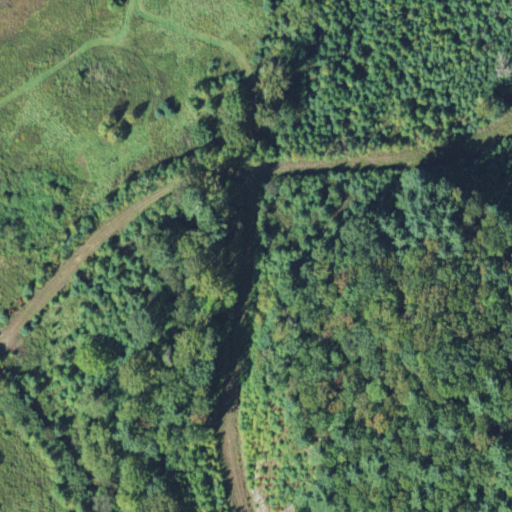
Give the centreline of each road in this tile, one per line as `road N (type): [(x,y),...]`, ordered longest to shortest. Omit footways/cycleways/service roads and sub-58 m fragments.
road 1 (residential): [(511,125),(478,153),(257,172),(176,191),(90,247),(0,350)]
road 2 (residential): [(257,172),(236,413),(250,511)]
